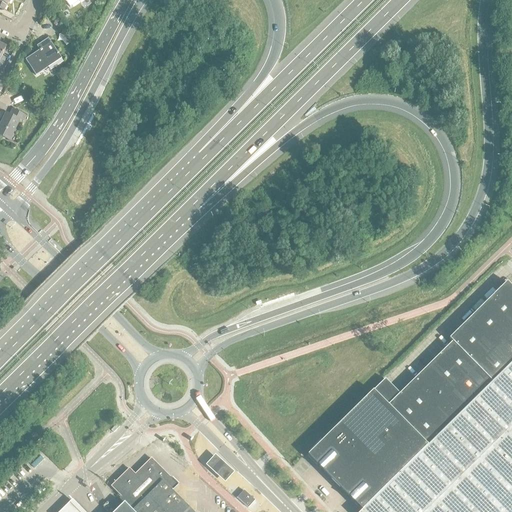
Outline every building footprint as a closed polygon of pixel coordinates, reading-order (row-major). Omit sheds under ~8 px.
[(9,0),(0,0),(0,8),(4,10),(6,6),(7,6),(9,0)] [(26,59),(25,59),(36,75),(61,58),(48,38),(41,43),(44,47),(39,50),(40,51),(27,60),(26,59)] [(6,113),(0,123),(0,135),(9,140),(19,120),(22,121),(25,116),(12,109),(9,115),(6,113)] [(399,394),(387,406),(402,420),(427,446),(511,362),(511,287),(506,282),(449,339),(452,342),(399,394)] [(362,511),(360,511),(511,511),(511,362),(427,446),(362,511)] [(384,379),(307,456),(362,511),(427,446),(402,420),(387,406),(399,394),(384,379)] [(214,455),(205,465),(224,483),(234,472),(214,455)] [(243,491),(237,498),(248,508),(254,501),(243,491)] [(82,511),(72,502),(61,511),(82,511)] [(106,502),(102,506),(103,507),(107,511),(110,511),(114,509),(107,502),(106,502)]
